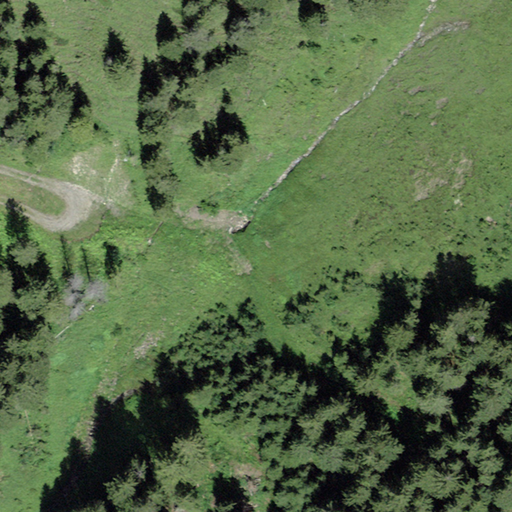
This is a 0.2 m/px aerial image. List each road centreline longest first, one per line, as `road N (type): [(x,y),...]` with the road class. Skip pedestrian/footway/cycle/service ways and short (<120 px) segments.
road 1 (track): [(70,214),(187,235),(224,252),(249,274),(307,367),(403,433)]
road 2 (track): [(0,202),(34,221),(56,224),(70,214),(68,199),(46,184),(0,171)]
